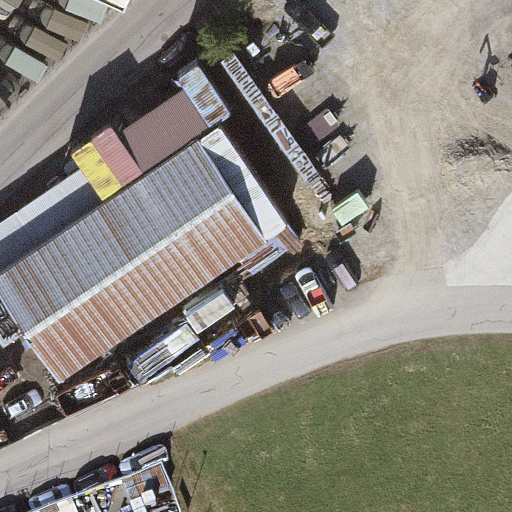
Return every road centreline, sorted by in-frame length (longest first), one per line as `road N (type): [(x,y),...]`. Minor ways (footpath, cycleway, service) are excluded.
road 1 (unclassified): [(0,478),(140,412),(338,335),(390,320),(511,308)]
road 2 (residential): [(0,161),(168,0)]
